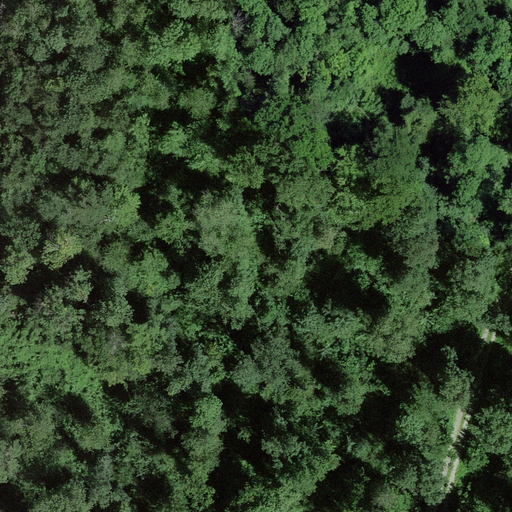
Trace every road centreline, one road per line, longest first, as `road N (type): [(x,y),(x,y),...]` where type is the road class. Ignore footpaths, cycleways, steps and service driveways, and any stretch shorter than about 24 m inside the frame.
road 1 (track): [(511,258),(443,511)]
road 2 (track): [(82,0),(63,93),(0,205)]
